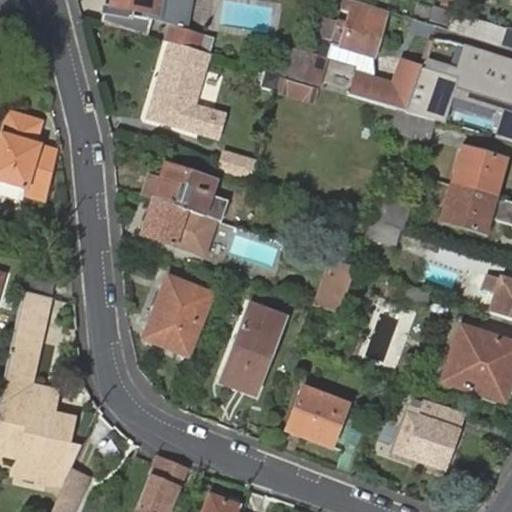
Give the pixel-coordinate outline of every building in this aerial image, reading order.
[(113,0),(112,6),(159,15),(158,18),(172,23),(171,27),(166,42),(171,43),(208,55),(209,55),(214,39),(185,31),(190,0),(113,0)] [(374,55),(387,10),(350,0),(342,0),(343,0),(341,8),(340,11),(350,13),(347,24),(337,20),(328,54),(354,61),(357,51),(374,55)] [(441,0),(440,5),(451,8),(453,0),(441,0)] [(449,27),(453,13),(434,8),(430,20),(449,27)] [(511,32),(453,13),(449,27),(448,30),(511,50),(511,32)] [(458,78),(445,124),(509,143),(511,143),(511,133),(511,131),(511,62),(449,42),(433,39),(425,60),(428,63),(427,66),(426,69),(458,78)] [(208,55),(171,43),(148,118),(217,138),(223,116),(193,107),(208,55)] [(309,62),(303,82),(319,87),(327,58),(317,55),(314,64),(309,62)] [(355,74),(348,96),(398,110),(407,113),(422,68),(423,66),(401,59),(393,85),(355,74)] [(426,69),(422,68),(407,113),(433,120),(445,124),(458,78),(426,69)] [(281,78),(277,93),(313,104),(318,89),(281,78)] [(407,113),(398,110),(393,132),(428,142),(433,120),(407,113)] [(8,113),(1,135),(26,142),(32,120),(8,113)] [(26,142),(34,145),(41,123),(32,120),(26,142)] [(22,194),(23,194),(43,200),(55,151),(38,146),(34,145),(26,142),(1,135),(0,139),(0,180),(24,187),(22,194)] [(463,150),(452,186),(495,198),(505,162),(463,150)] [(253,162),(227,153),(222,169),(247,178),(253,162)] [(150,181),(144,198),(154,201),(157,202),(185,211),(200,216),(202,217),(218,222),(220,222),(227,203),(209,197),(213,184),(177,172),(165,168),(159,185),(150,181)] [(0,193),(22,200),(23,194),(22,194),(24,187),(0,180),(0,193)] [(511,203),(495,198),(452,186),(446,207),(442,223),(448,225),(484,235),(489,219),(511,225),(511,203)] [(409,210),(374,198),(366,219),(368,219),(369,220),(402,231),(409,210)] [(157,202),(154,201),(150,211),(142,237),(173,246),(188,252),(200,216),(185,211),(157,202)] [(366,219),(350,213),(347,223),(364,229),(368,219),(366,219)] [(200,216),(188,252),(207,257),(218,222),(202,217),(200,216)] [(399,231),(369,220),(364,237),(394,247),(399,231)] [(355,267),(334,260),(321,292),(344,300),(356,268),(355,267)] [(48,297),(51,298),(54,281),(27,275),(23,292),(48,297)] [(511,282),(500,279),(489,275),(484,291),(495,295),(490,312),(511,319),(511,282)] [(163,313),(151,342),(186,355),(209,296),(167,279),(155,310),(163,313)] [(429,293),(393,281),(388,297),(424,309),(429,293)] [(38,341),(48,297),(23,292),(13,336),(38,341)] [(321,292),(316,307),(339,315),(344,300),(321,292)] [(233,347),(222,377),(257,390),(284,319),(249,306),(237,338),(233,347)] [(144,339),(151,342),(163,313),(155,310),(144,339)] [(495,386),(507,390),(511,391),(511,344),(461,328),(443,382),(491,398),(495,386)] [(20,473),(56,482),(66,444),(72,423),(51,418),(35,413),(38,396),(26,394),(20,392),(28,358),(34,360),(38,341),(13,336),(1,392),(0,395),(0,436),(10,439),(7,451),(24,455),(23,460),(20,473)] [(26,394),(34,360),(28,358),(20,392),(26,394)] [(257,390),(222,377),(220,383),(255,395),(257,390)] [(503,402),(507,390),(495,386),(491,398),(503,402)] [(302,389),(287,431),(331,448),(347,407),(302,389)] [(55,400),(38,396),(35,413),(51,418),(55,400)] [(413,398),(410,407),(421,411),(424,402),(413,398)] [(410,407),(393,453),(443,470),(463,415),(424,402),(421,411),(410,407)] [(10,439),(0,436),(0,453),(23,460),(24,455),(7,451),(10,439)] [(64,485),(70,472),(81,447),(66,444),(56,482),(64,485)] [(156,458),(156,459),(135,511),(168,511),(185,470),(156,458)] [(64,485),(51,511),(73,511),(88,480),(70,472),(64,485)] [(238,511),(240,509),(209,497),(203,511),(238,511)]
